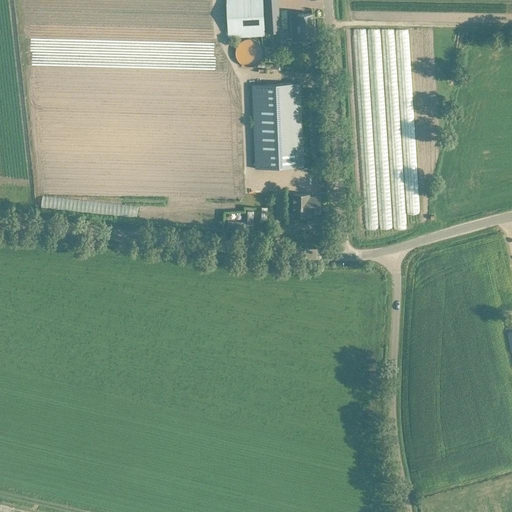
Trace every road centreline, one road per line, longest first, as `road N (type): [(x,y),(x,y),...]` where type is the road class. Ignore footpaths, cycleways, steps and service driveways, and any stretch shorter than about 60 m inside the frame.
road 1 (unclassified): [(346,256),(0,219)]
road 2 (unclassified): [(407,511),(388,413),(398,250)]
road 3 (unclassified): [(346,256),(332,0)]
